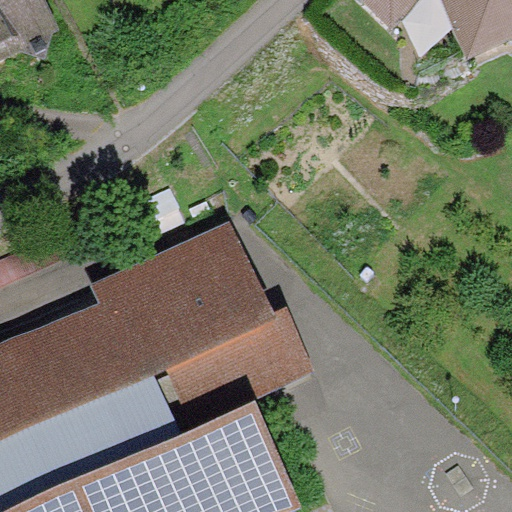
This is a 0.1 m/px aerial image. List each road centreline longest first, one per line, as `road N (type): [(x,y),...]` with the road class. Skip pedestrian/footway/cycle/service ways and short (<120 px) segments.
road 1 (residential): [(283,0),(138,128)]
road 2 (residential): [(138,128),(0,208)]
road 3 (residential): [(0,113),(138,128)]
